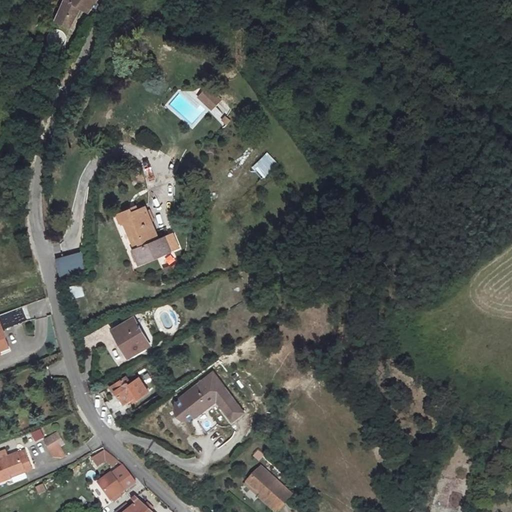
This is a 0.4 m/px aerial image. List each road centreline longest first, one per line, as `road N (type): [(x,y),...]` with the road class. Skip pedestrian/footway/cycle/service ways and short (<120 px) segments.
road 1 (unclassified): [(182,511),(107,440),(86,405),(36,223),(33,196),(45,145),(105,0)]
road 2 (unknown): [(167,189),(137,171),(91,179),(70,242),(43,253)]
